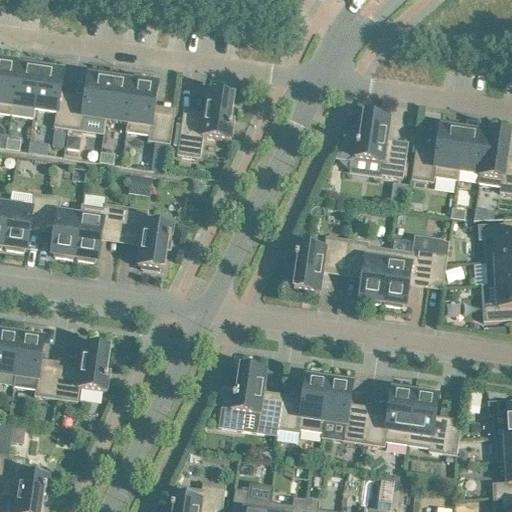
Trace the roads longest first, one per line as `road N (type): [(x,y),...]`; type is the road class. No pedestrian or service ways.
road 1 (residential): [(319,82),(0,36)]
road 2 (residential): [(511,355),(204,311)]
road 3 (residential): [(319,82),(204,311)]
road 4 (residential): [(204,311),(109,511)]
road 5 (residential): [(204,311),(0,281)]
road 6 (residential): [(511,107),(319,82)]
